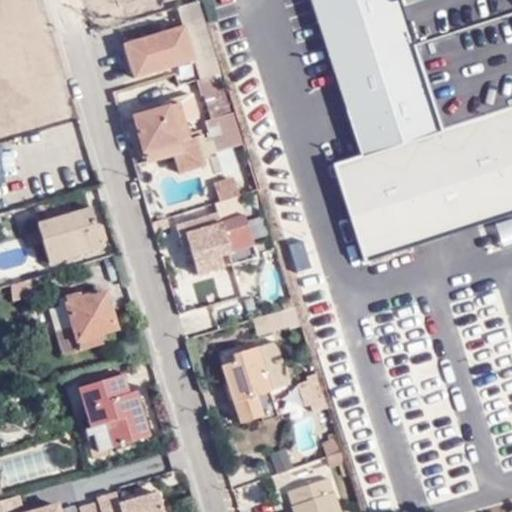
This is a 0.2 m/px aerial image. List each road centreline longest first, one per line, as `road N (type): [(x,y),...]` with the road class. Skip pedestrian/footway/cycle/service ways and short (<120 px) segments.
road 1 (unknown): [(511,368),(459,277),(371,300),(345,291),(236,0)]
road 2 (residential): [(211,511),(64,0)]
